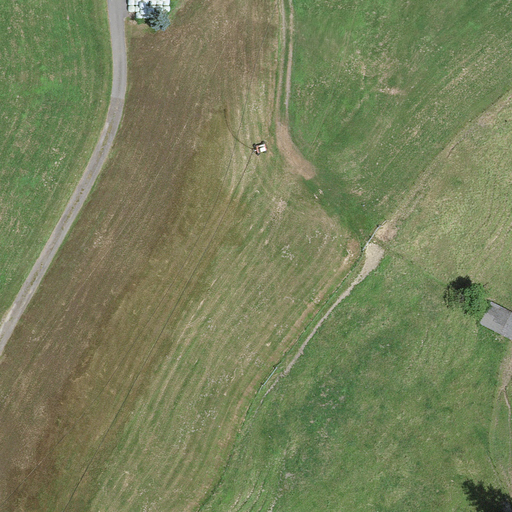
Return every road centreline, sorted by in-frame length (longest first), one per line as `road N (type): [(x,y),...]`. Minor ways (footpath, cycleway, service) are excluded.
road 1 (track): [(287,0),(281,121),(288,150),(309,171),(335,177),(361,168),(383,140),(440,0)]
road 2 (track): [(0,351),(114,143),(126,105),(117,17)]
